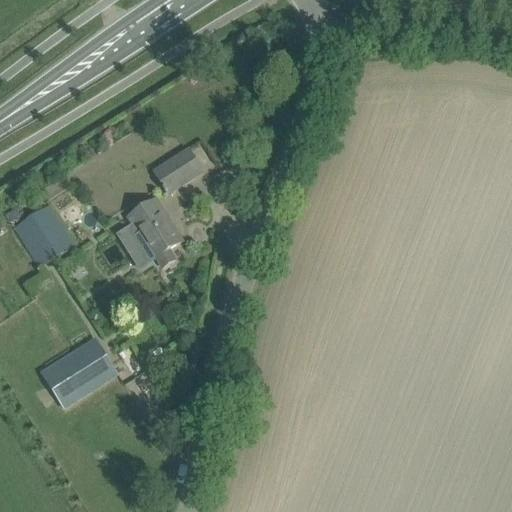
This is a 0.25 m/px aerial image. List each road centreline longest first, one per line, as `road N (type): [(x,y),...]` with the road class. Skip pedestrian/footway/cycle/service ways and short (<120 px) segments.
road 1 (tertiary): [(193,511),(233,319),(319,81),(327,35)]
road 2 (secondary): [(0,126),(191,0)]
road 3 (unclassified): [(511,39),(327,35)]
